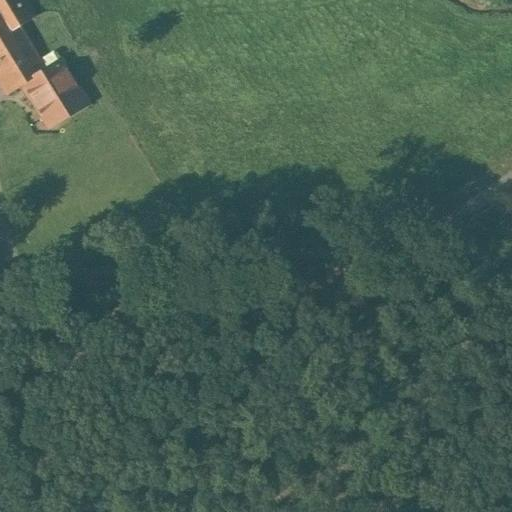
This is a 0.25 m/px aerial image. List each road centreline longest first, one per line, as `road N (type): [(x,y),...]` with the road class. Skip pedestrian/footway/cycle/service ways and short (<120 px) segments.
road 1 (unclassified): [(511,175),(418,240),(0,276)]
road 2 (track): [(418,240),(23,511)]
